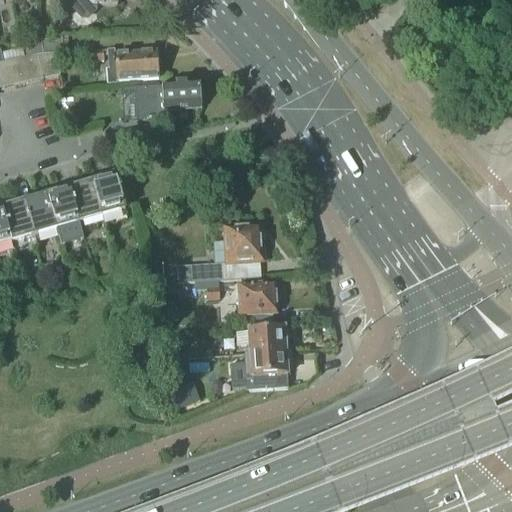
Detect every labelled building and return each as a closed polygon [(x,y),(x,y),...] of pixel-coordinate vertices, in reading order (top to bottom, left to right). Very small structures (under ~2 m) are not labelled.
[(74,0),(71,8),(82,19),(88,19),(95,12),(96,7),(116,8),(116,1),(117,0),(74,0)] [(69,11),(60,36),(77,28),(69,11)] [(41,42),(43,54),(44,57),(52,56),(62,55),(62,51),(62,48),(61,40),(46,42),(41,42)] [(22,45),(24,58),(42,54),(40,42),(22,45)] [(109,72),(107,72),(108,87),(117,86),(117,85),(159,82),(158,80),(162,77),(161,69),(157,67),(156,55),(114,58),(114,51),(107,52),(109,72)] [(89,55),(89,63),(103,62),(103,54),(89,55)] [(37,58),(42,81),(59,77),(55,57),(37,58)] [(37,58),(10,64),(15,87),(42,81),(37,58)] [(3,65),(0,65),(0,75),(3,90),(15,87),(10,64),(3,65)] [(139,91),(140,104),(150,103),(152,123),(165,122),(164,113),(201,111),(201,108),(203,106),(202,101),(200,99),(200,87),(139,91)] [(121,133),(123,144),(139,141),(137,130),(121,133)] [(106,137),(108,148),(123,144),(121,133),(106,137)] [(96,185),(92,186),(102,220),(125,213),(120,195),(121,195),(120,190),(118,191),(115,180),(111,181),(96,186),(96,185)] [(88,188),(70,193),(79,226),(102,220),(92,186),(88,187),(88,188)] [(51,198),(47,199),(56,233),(79,226),(70,193),(51,198)] [(43,201),(25,206),(34,239),(56,233),(47,199),(43,200),(43,201)] [(6,211),(2,212),(12,245),(34,239),(25,206),(6,212),(6,211)] [(0,248),(12,245),(2,212),(0,212),(0,248)] [(225,232),(227,267),(262,265),(260,230),(225,232)] [(222,283),(221,271),(221,267),(177,270),(178,285),(222,283)] [(238,291),(240,318),(275,316),(275,313),(279,310),(278,303),(274,301),(273,289),(238,291)] [(205,292),(206,304),(219,303),(218,292),(205,292)] [(249,348),(250,357),(285,354),(285,345),(288,342),(288,336),(284,334),(284,331),(248,333),(248,334),(239,335),(240,349),(249,348)] [(158,346),(159,363),(179,362),(178,345),(158,346)] [(285,354),(250,357),(245,357),(248,394),(287,391),(286,378),(287,378),(287,376),(290,373),(290,366),(286,364),(285,354)] [(168,392),(175,411),(200,401),(193,382),(168,392)]
